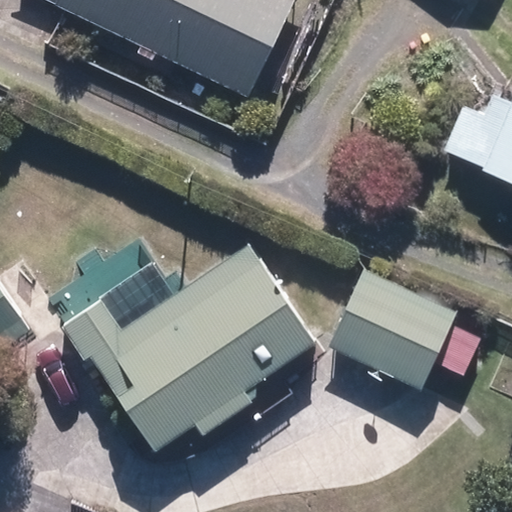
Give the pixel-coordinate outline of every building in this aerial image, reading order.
[(58,0),(243,90),(287,0),(58,0)] [(511,97),(495,91),(472,149),(489,155),(484,167),(511,177),(511,97)] [(69,322),(147,444),(314,339),(251,242),(118,326),(102,301),(69,322)] [(453,308),(365,269),(330,346),(417,386),(453,308)] [(0,281),(0,334),(24,319),(0,281)]
